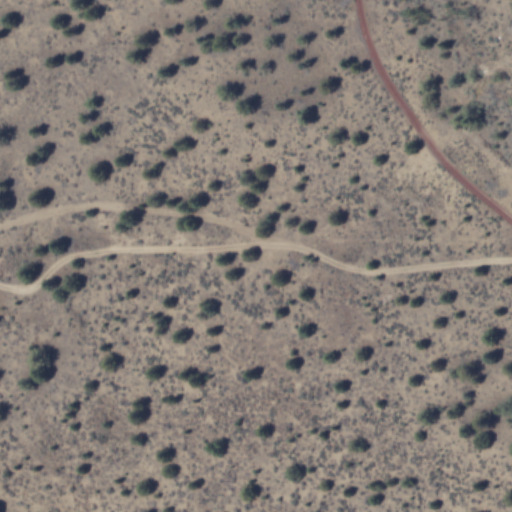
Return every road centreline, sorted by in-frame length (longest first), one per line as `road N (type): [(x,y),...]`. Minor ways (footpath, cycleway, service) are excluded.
road 1 (track): [(0,284),(20,290),(68,256),(291,245),(354,271),(511,260)]
road 2 (track): [(511,218),(435,157),(363,35),(356,0)]
